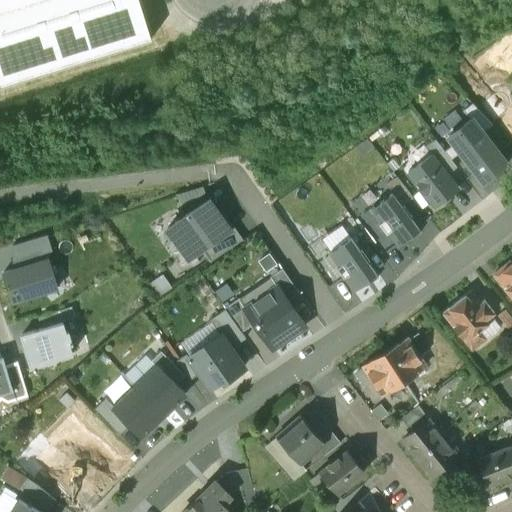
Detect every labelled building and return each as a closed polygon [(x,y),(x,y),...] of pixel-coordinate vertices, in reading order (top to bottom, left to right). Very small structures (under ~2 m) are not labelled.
[(0,0),(0,88),(151,42),(138,0),(0,0)] [(474,117),(448,135),(454,143),(444,150),(451,160),(461,152),(482,182),(508,163),(474,117)] [(430,153),(408,170),(434,206),(457,189),(430,153)] [(392,193),(371,208),(380,221),(378,223),(386,233),(388,232),(398,245),(412,235),(414,237),(421,232),(410,217),(411,216),(403,205),(402,206),(392,193)] [(209,199),(166,228),(187,258),(200,249),(230,229),(217,210),(209,199)] [(230,229),(200,249),(209,262),(242,239),(220,207),(217,210),(230,229)] [(12,243),(11,269),(48,258),(52,249),(47,234),(12,243)] [(351,237),(328,252),(338,266),(336,267),(343,278),(345,276),(354,290),(369,280),(371,282),(378,277),(368,262),(369,261),(361,249),(360,250),(351,237)] [(11,269),(3,272),(11,301),(57,288),(48,258),(11,269)] [(511,296),(511,263),(511,264),(509,261),(494,273),(511,296)] [(277,286),(287,300),(298,293),(282,268),(269,277),(276,286),(277,286)] [(245,308),(244,308),(254,323),(272,349),(305,326),(287,300),(277,286),(276,286),(245,308)] [(443,313),(471,351),(485,340),(478,331),(493,319),(490,315),(493,313),(484,301),(480,303),(471,291),(443,313)] [(241,332),(254,323),(244,308),(245,308),(238,298),(224,308),(225,309),(241,332)] [(40,328),(62,322),(75,318),(71,307),(37,317),(40,328)] [(245,338),(241,332),(225,309),(209,320),(220,336),(221,335),(230,348),(245,338)] [(40,328),(22,334),(31,366),(71,355),(69,344),(71,344),(67,331),(65,331),(62,322),(40,328)] [(220,336),(188,357),(188,359),(189,361),(190,361),(209,388),(222,379),(224,381),(243,367),(230,348),(221,335),(220,336)] [(407,339),(385,353),(403,381),(425,367),(407,339)] [(157,366),(175,385),(184,377),(161,352),(151,361),(156,366),(157,366)] [(403,381),(385,353),(363,367),(364,368),(372,382),(381,395),(403,381)] [(28,396),(17,361),(5,365),(3,357),(0,357),(0,400),(1,399),(7,402),(28,396)] [(162,417),(185,395),(175,385),(157,366),(156,366),(134,388),(162,417)] [(372,382),(364,368),(354,374),(363,388),(372,382)] [(140,438),(162,417),(134,388),(113,408),(112,409),(129,426),(140,438)] [(119,435),(129,426),(112,409),(113,408),(105,399),(94,410),(119,435)] [(400,419),(407,428),(425,414),(417,405),(400,419)] [(301,415),(277,435),(283,443),(279,446),(283,451),(287,448),(300,463),(318,449),(324,456),(340,443),(331,432),(321,440),(301,415)] [(428,421),(402,441),(417,459),(442,439),(428,421)] [(442,439),(417,459),(431,478),(457,458),(442,439)] [(511,454),(509,448),(478,461),(489,486),(511,476),(511,454)] [(345,452),(319,473),(336,495),(362,474),(345,452)] [(247,469),(225,475),(230,496),(253,491),(247,469)] [(27,479),(20,488),(48,510),(55,501),(27,479)] [(207,491),(186,511),(227,511),(221,506),(229,498),(216,484),(208,492),(207,491)] [(38,511),(18,500),(10,511),(38,511)] [(364,511),(357,503),(347,511),(364,511)]
